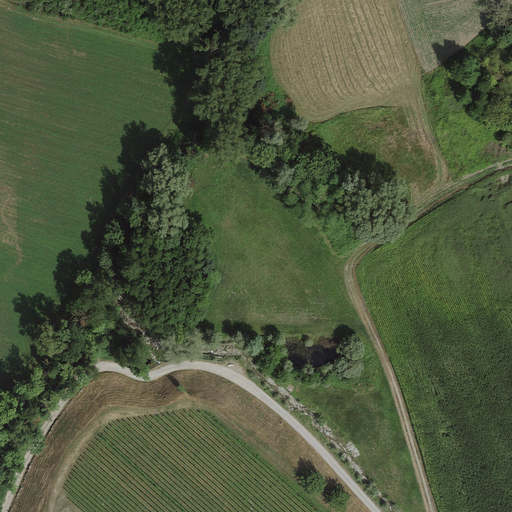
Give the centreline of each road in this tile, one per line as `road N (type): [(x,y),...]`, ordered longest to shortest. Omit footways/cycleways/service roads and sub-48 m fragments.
road 1 (track): [(3,511),(41,433),(80,380),(106,365),(143,376),(200,363),(266,399),(376,511)]
road 2 (track): [(431,511),(351,265),(435,197),(511,161)]
